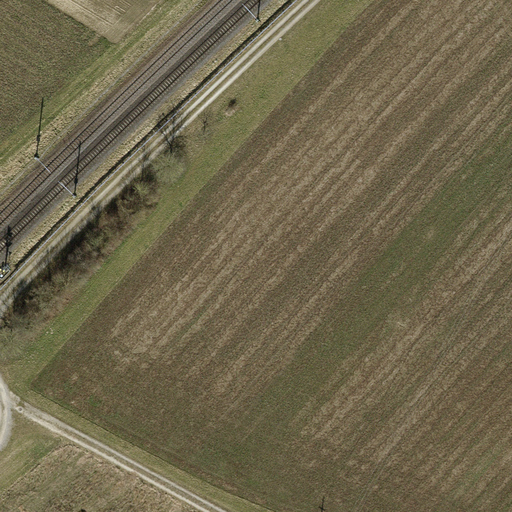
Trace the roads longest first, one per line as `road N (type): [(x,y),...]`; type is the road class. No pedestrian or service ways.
road 1 (track): [(312,0),(0,310)]
road 2 (track): [(2,392),(215,511)]
road 3 (track): [(0,164),(176,0)]
